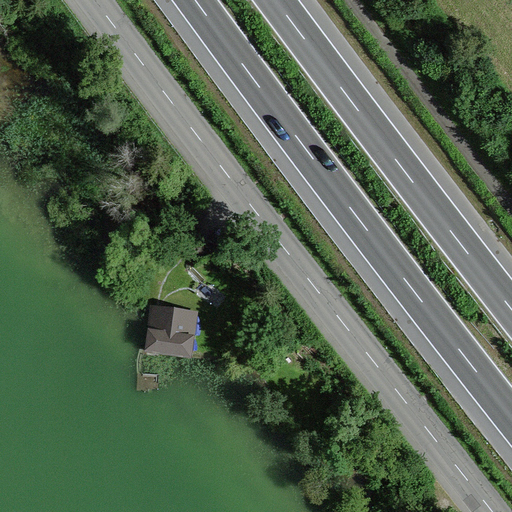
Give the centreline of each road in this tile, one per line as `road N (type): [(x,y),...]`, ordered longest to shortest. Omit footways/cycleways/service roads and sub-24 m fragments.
road 1 (secondary): [(493,511),(94,0)]
road 2 (motorway): [(175,0),(511,439)]
road 3 (motorway): [(511,318),(270,0)]
